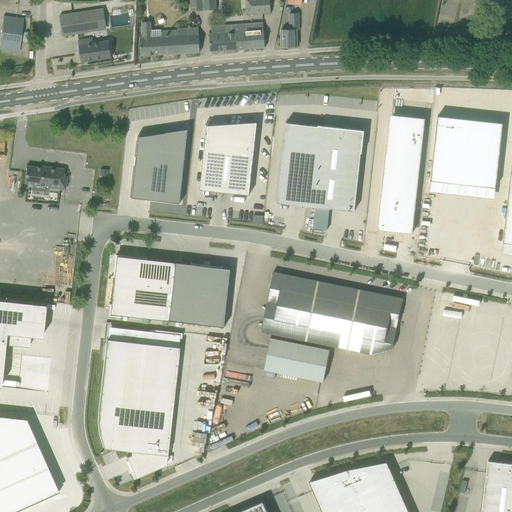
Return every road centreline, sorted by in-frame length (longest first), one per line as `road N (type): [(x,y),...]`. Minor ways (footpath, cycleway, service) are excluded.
road 1 (unclassified): [(108,511),(77,427),(102,227),(247,236),(511,290)]
road 2 (primary): [(34,98),(243,69),(511,62)]
road 3 (unclassified): [(465,406),(406,407),(281,434),(108,511)]
road 4 (unclassified): [(187,511),(292,464),(354,447),(461,437)]
